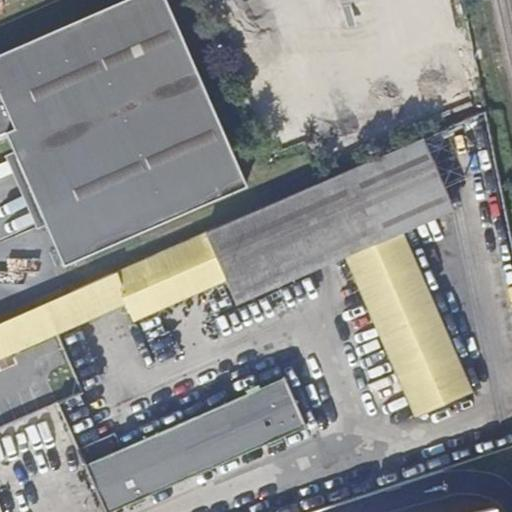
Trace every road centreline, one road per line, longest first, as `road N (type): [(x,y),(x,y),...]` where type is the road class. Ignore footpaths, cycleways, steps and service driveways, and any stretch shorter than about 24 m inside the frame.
road 1 (unknown): [(183,511),(363,450),(327,343),(301,323),(279,328),(156,385),(135,387),(120,379),(104,349)]
road 2 (unknown): [(363,450),(458,428),(483,410),(452,194)]
